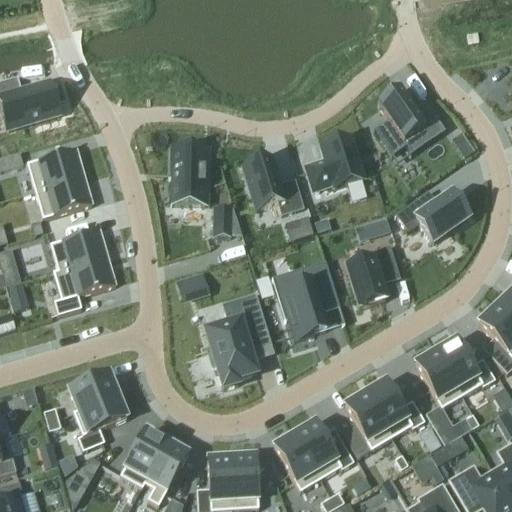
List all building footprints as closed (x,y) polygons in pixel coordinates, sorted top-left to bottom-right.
[(18,82),(0,87),(0,112),(6,135),(59,120),(49,85),(21,94),(18,82)] [(388,125),(373,135),(391,161),(405,151),(411,159),(445,136),(427,111),(416,118),(413,114),(399,94),(377,109),(388,125)] [(462,138),(452,145),(455,150),(465,143),(462,138)] [(308,171),(306,171),(313,195),(333,189),(334,193),(362,184),(349,142),(321,151),(326,166),(308,171)] [(168,182),(168,183),(170,183),(169,210),(171,210),(171,208),(205,209),(206,172),(199,171),(200,152),(172,152),(172,182),(168,182)] [(75,154),(26,169),(34,196),(83,182),(75,154)] [(19,157),(0,162),(0,175),(23,169),(19,157)] [(270,162),(243,170),(256,214),(278,208),(281,219),(302,213),(294,186),(279,191),(270,162)] [(83,182),(34,196),(42,224),(91,210),(83,182)] [(417,203),(394,219),(407,237),(417,230),(418,230),(431,248),(469,222),(452,198),(427,216),(417,203)] [(215,213),(214,241),(230,241),(231,214),(231,213),(215,213)] [(385,222),(375,225),(380,240),(390,237),(385,222)] [(308,223),(296,227),(302,244),(313,240),(308,223)] [(327,224),(315,228),(318,237),(330,233),(327,224)] [(39,226),(31,228),(34,240),(42,237),(39,226)] [(99,235),(49,249),(57,276),(52,277),(53,279),(107,263),(99,235)] [(371,265),(346,273),(358,313),(385,305),(379,284),(398,279),(389,252),(368,258),(370,264),(371,265)] [(9,254),(0,257),(0,268),(1,274),(14,270),(9,254)] [(107,263),(53,279),(61,305),(54,307),(57,321),(81,314),(78,302),(114,291),(107,263)] [(283,307),(279,308),(284,324),(284,326),(286,326),(289,325),(295,346),(314,340),(314,338),(325,335),(320,318),(322,317),(326,316),(325,315),(335,312),(335,313),(337,313),(339,312),(325,267),(304,273),(305,274),(306,278),(292,283),(295,293),(280,298),(283,307)] [(184,284),(177,286),(181,301),(189,299),(184,284)] [(20,289),(9,292),(12,303),(23,300),(20,289)] [(511,296),(496,312),(511,329),(511,296)] [(228,329),(205,336),(211,355),(207,357),(212,373),(216,371),(223,394),(238,389),(236,385),(256,379),(249,357),(270,350),(254,301),(250,302),(223,311),(228,329)] [(511,329),(496,312),(478,329),(498,350),(497,351),(490,358),(489,359),(507,378),(511,373),(511,329)] [(456,345),(435,358),(462,402),(481,391),(482,393),(495,386),(482,365),(471,371),(456,345)] [(435,358),(414,370),(441,415),(462,402),(435,358)] [(108,379),(69,395),(77,416),(73,418),(73,419),(117,401),(108,379)] [(386,387),(365,399),(391,444),(411,432),(412,434),(424,427),(412,406),(401,413),(386,387)] [(365,399),(344,412),(359,437),(346,445),(357,464),(370,456),(391,444),(365,399)] [(117,401),(73,419),(82,441),(78,443),(83,456),(105,448),(99,434),(126,424),(117,401)] [(55,413),(43,417),(49,436),(60,433),(55,413)] [(472,420),(465,424),(471,434),(478,430),(472,420)] [(315,428),(294,441),(321,485),(341,473),(315,428)] [(145,436),(119,481),(141,493),(166,448),(145,436)] [(294,441),(273,453),(300,497),(321,485),(294,441)] [(0,480),(16,476),(12,463),(10,463),(4,442),(0,443),(0,480)] [(51,447),(38,451),(45,473),(58,469),(51,447)] [(438,447),(427,454),(430,458),(441,451),(438,447)] [(166,448),(141,493),(142,494),(144,490),(153,494),(147,505),(158,511),(166,496),(187,460),(166,448)] [(504,469),(491,476),(511,510),(511,448),(497,458),(504,469)] [(439,455),(429,460),(437,473),(446,467),(439,455)] [(401,461),(394,465),(400,475),(407,471),(401,461)] [(258,511),(255,462),(231,464),(233,511),(258,511)] [(209,494),(197,495),(197,511),(233,511),(231,464),(207,465),(209,494)] [(92,465),(65,486),(72,511),(73,511),(98,469),(92,465)] [(472,472),(449,486),(464,511),(511,511),(511,510),(491,476),(479,483),(472,472)] [(0,511),(23,511),(20,500),(22,499),(19,487),(0,492),(0,511)] [(420,508),(412,511),(453,511),(441,491),(418,505),(420,508)] [(337,498),(320,508),(322,511),(337,511),(344,508),(337,498)]
